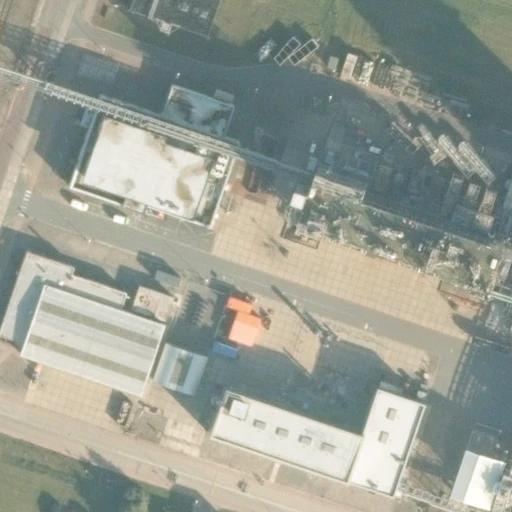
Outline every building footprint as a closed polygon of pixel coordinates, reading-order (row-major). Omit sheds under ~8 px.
[(214,0),(108,0),(109,1),(203,33),(214,0)] [(144,203),(209,226),(238,142),(221,136),(232,105),(172,84),(161,115),(100,94),(68,185),(142,210),(144,203)] [(303,215),(492,279),(506,237),(317,173),(303,215)] [(18,353),(139,394),(164,322),(120,307),(125,291),(70,273),(73,266),(26,251),(0,326),(0,334),(13,339),(20,349),(19,353),(18,353)] [(178,276),(156,269),(153,278),(175,285),(178,276)] [(172,296),(138,285),(130,308),(164,320),(172,296)] [(193,394),(206,355),(164,340),(150,379),(193,394)] [(376,386),(361,431),(223,384),(207,431),(391,494),(423,402),(376,386)] [(184,438),(190,414),(143,403),(137,427),(184,438)] [(452,491),(492,505),(508,458),(468,445),(452,491)]
